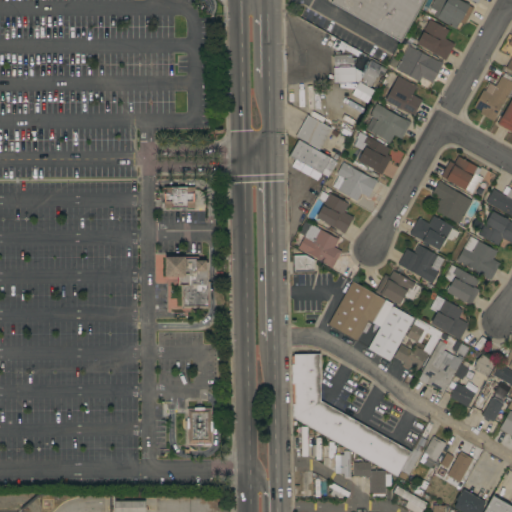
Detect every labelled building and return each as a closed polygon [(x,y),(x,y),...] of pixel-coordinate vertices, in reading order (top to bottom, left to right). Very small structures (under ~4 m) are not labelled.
[(422,0),(400,41),(330,2),(331,0),(422,0)] [(459,31),(432,16),(435,11),(428,7),(432,0),(458,0),(473,8),(459,31)] [(444,61),(440,58),(441,57),(415,43),(428,20),(448,30),(443,39),(453,44),(444,61)] [(395,69),(393,72),(387,68),(392,58),(398,62),(407,45),(437,62),(437,61),(442,63),(431,83),(421,77),(418,82),(395,69)] [(346,55),(346,58),(352,58),(352,67),(333,67),(332,55),(346,55)] [(369,60),(385,69),(381,77),(379,75),(375,81),(373,80),(371,83),(373,84),(371,89),(369,88),(357,82),(369,60)] [(333,83),(332,68),(353,67),(354,82),(333,83)] [(479,114),(480,111),(472,107),(482,90),(490,95),(500,76),(501,77),(503,73),(511,78),(511,89),(508,96),(506,95),(494,117),(495,117),(493,121),(479,114)] [(415,86),(411,95),(421,100),(412,116),(383,100),(397,76),(415,86)] [(511,132),(496,124),(499,118),(500,118),(510,100),(511,101),(511,132)] [(371,117),(368,116),(375,104),(409,123),(400,139),(393,135),(388,143),(385,142),(385,141),(365,129),(371,117)] [(318,150),(295,137),(306,116),(330,129),(318,150)] [(380,175),(371,170),(372,169),(357,161),(358,158),(357,157),(359,154),(360,155),(362,151),(353,146),(357,139),(355,138),(358,132),(366,136),(389,149),(385,155),(390,157),(380,175)] [(288,156),(297,140),(329,158),(320,174),(288,156)] [(480,169),(476,175),(482,178),(479,183),(477,181),(470,194),(439,176),(448,161),(453,164),(457,156),(480,169)] [(366,176),(371,179),(372,178),(376,181),(367,197),(360,193),(355,201),(336,190),(337,189),(331,186),(337,176),(335,174),(342,162),(366,176)] [(463,215),(468,218),(468,219),(469,220),(467,224),(466,223),(463,227),(458,224),(457,224),(434,211),(438,205),(436,204),(439,199),(430,194),(438,181),(441,183),(450,188),(450,189),(471,201),(463,215)] [(492,189),(505,196),(506,194),(501,192),(504,186),(511,190),(511,217),(485,202),(492,189)] [(162,208),(162,187),(193,187),(193,194),(193,201),(193,208),(162,208)] [(347,204),(343,212),(352,217),(343,234),(339,232),(339,231),(330,226),(330,227),(325,224),(325,223),(314,218),(323,202),(315,197),(319,191),(327,195),(328,193),(347,204)] [(511,239),(510,243),(501,238),(496,246),(477,235),(484,223),(491,211),(511,223),(511,239)] [(451,226),(438,250),(427,244),(426,244),(422,242),(414,237),(413,237),(408,234),(417,218),(427,224),(432,216),(451,226)] [(310,224),(334,238),(334,237),(338,239),(333,247),(340,251),(331,268),(326,266),(326,265),(321,262),(305,252),(304,253),(297,248),(310,224)] [(492,250),(493,249),(496,251),(491,259),(499,263),(490,280),(485,278),(485,277),(480,275),(481,274),(465,265),(465,266),(455,260),(469,236),(492,250)] [(436,256),(435,257),(441,260),(435,271),(437,272),(431,284),(421,279),(421,278),(397,264),(405,249),(412,253),(417,245),(436,256)] [(313,260),(313,273),(291,274),(291,256),(304,255),(313,260)] [(180,308),(180,286),(177,286),(177,277),(164,277),(164,257),(184,257),(197,257),(197,261),(205,261),(205,263),(207,263),(207,282),(209,282),(209,308),(180,308)] [(469,306),(445,292),(450,282),(442,278),(450,265),(454,267),(455,267),(477,280),(473,287),(478,290),(469,306)] [(388,277),(391,271),(414,283),(414,284),(418,287),(411,300),(403,296),(398,305),(374,292),(383,275),(388,277)] [(351,282),(391,304),(390,306),(412,318),(388,361),(366,349),(379,327),(366,320),(355,340),(327,325),(351,282)] [(435,296),(461,310),(457,318),(467,324),(458,340),(453,338),(453,337),(429,324),(436,313),(428,309),(435,296)] [(441,333),(428,355),(425,354),(414,374),(405,369),(405,368),(402,365),(403,363),(392,357),(399,345),(410,351),(413,346),(421,351),(430,335),(425,333),(419,344),(416,342),(416,343),(405,337),(415,318),(441,333)] [(446,345),(440,354),(450,359),(452,355),(461,359),(442,393),(417,379),(438,341),(446,345)] [(454,351),(459,343),(468,348),(463,357),(454,351)] [(511,369),(508,367),(502,364),(511,346),(511,369)] [(410,452),(396,477),(291,418),(290,356),(293,356),(293,354),(318,354),(319,401),(410,452)] [(480,355),(494,362),(486,378),(472,370),(474,361),(480,355)] [(453,375),(460,364),(467,368),(460,379),(453,375)] [(511,386),(491,375),(497,364),(511,372),(511,386)] [(448,397),(456,383),(474,394),(466,407),(448,397)] [(507,404),(503,412),(499,409),(492,422),(488,420),(487,422),(483,420),(484,417),(480,415),(490,398),(493,397),(507,404)] [(186,409),(210,408),(211,444),(186,445),(186,409)] [(511,437),(498,429),(509,410),(511,411),(511,437)] [(407,475),(407,474),(403,480),(397,477),(400,471),(400,470),(419,436),(426,441),(407,475)] [(418,461),(423,452),(432,436),(445,444),(434,462),(433,461),(429,468),(418,461)] [(314,454),(309,454),(308,448),(314,447),(313,438),(318,438),(319,461),(314,461),(314,454)] [(333,468),(328,468),(328,463),(320,463),(320,443),(321,443),(321,438),(324,438),(324,443),(326,443),(326,450),(328,450),(328,445),(333,445),(333,468)] [(339,452),(339,477),(348,477),(348,452),(339,452)] [(439,465),(446,452),(452,456),(445,469),(439,465)] [(461,477),(453,472),(450,470),(451,468),(450,467),(457,454),(458,454),(459,452),(471,459),(461,477)] [(384,494),(383,494),(383,496),(371,496),(371,494),(368,494),(368,476),(352,476),(352,463),(369,463),(369,471),(384,471),(384,494)] [(296,476),(301,475),(301,480),(306,480),(306,492),(301,492),(301,493),(297,493),(296,476)] [(312,497),(312,495),(310,495),(310,487),(312,487),(312,482),(311,482),(311,478),(312,478),(312,476),(318,476),(317,497),(312,497)] [(346,497),(342,495),(339,501),(329,495),(332,489),(327,487),(330,482),(348,493),(346,497)] [(426,503),(422,510),(422,509),(420,511),(411,511),(403,507),(407,501),(392,492),(395,486),(426,503)] [(484,502),(481,508),(483,509),(481,511),(460,511),(452,507),(455,501),(454,501),(457,494),(459,495),(462,490),(484,502)] [(481,511),(491,496),(511,507),(511,511),(481,511)] [(113,511),(113,501),(144,501),(144,511),(113,511)]
